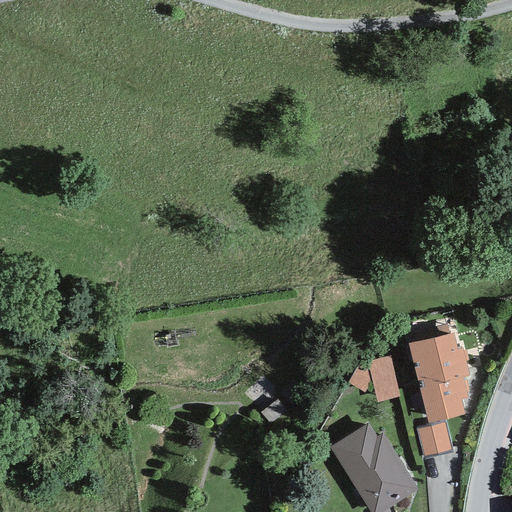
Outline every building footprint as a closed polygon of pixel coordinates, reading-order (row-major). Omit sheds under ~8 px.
[(407,345),(418,388),(462,377),(469,375),(462,348),(458,349),(454,333),(407,345)] [(400,398),(390,356),(368,362),(370,370),(372,380),(378,403),(400,398)] [(364,394),(372,380),(370,370),(358,364),(347,382),(364,394)] [(462,377),(418,388),(427,424),(465,415),(461,399),(467,398),(462,377)] [(445,421),(416,430),(425,458),(453,450),(445,421)] [(330,448),(369,511),(381,511),(417,490),(382,433),(376,437),(368,425),(330,448)]
